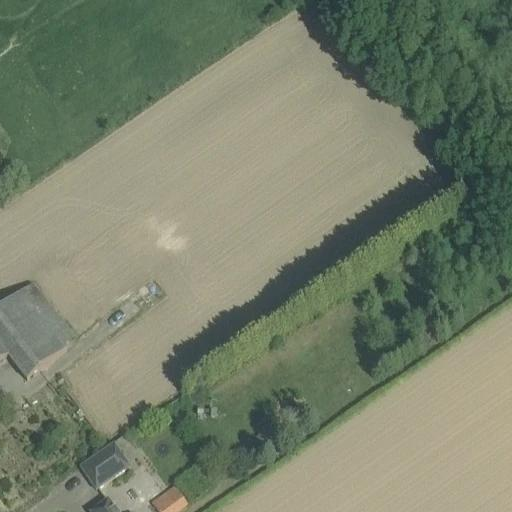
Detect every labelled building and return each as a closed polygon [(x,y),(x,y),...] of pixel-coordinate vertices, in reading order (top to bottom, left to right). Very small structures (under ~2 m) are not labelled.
[(138,219),(118,233),(148,275),(168,261),(138,219)] [(0,366),(11,358),(30,383),(70,351),(68,348),(79,340),(36,285),(0,313),(0,366)] [(294,408),(283,416),(292,430),(303,422),(294,408)] [(260,438),(249,446),(257,457),(268,448),(260,438)] [(82,470),(97,492),(130,469),(115,447),(82,470)] [(153,506),(157,511),(184,511),(190,508),(177,489),(153,506)] [(114,511),(108,503),(95,511),(114,511)]
